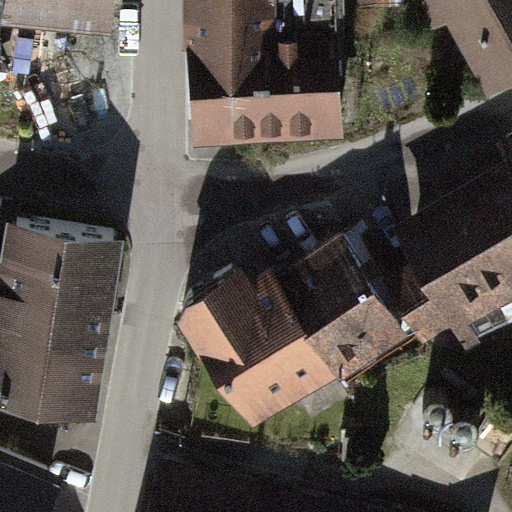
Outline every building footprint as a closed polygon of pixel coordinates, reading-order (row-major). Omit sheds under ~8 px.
[(112,0),(15,0),(15,14),(111,23),(112,0)] [(307,0),(202,0),(209,128),(344,121),(339,25),(309,27),(307,0)] [(511,0),(459,0),(500,74),(511,67),(511,0)] [(511,160),(411,216),(485,350),(511,335),(511,160)] [(89,401),(116,229),(24,214),(17,258),(0,254),(0,343),(8,345),(1,387),(89,401)] [(245,280),(196,309),(257,415),(403,332),(349,237),(252,293),(245,280)] [(0,511),(42,511),(59,473),(0,447),(0,511)] [(400,511),(180,456),(165,511),(400,511)]
